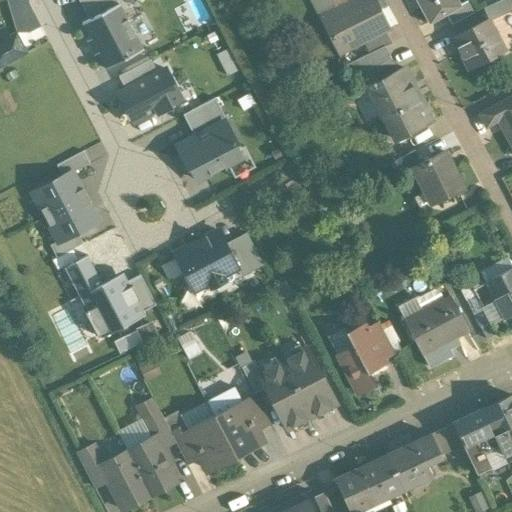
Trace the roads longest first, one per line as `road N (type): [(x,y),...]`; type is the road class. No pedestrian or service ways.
road 1 (residential): [(202,511),(511,369)]
road 2 (residential): [(395,0),(511,221)]
road 3 (residential): [(121,146),(108,193),(138,242),(187,218),(157,164)]
road 4 (residential): [(49,0),(121,146)]
